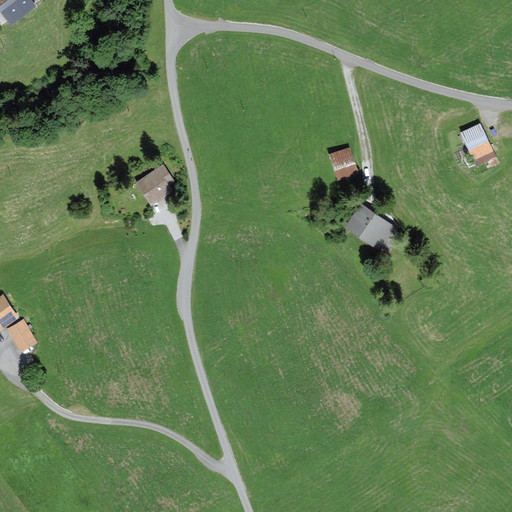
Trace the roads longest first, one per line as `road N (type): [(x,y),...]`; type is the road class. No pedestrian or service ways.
road 1 (residential): [(248,511),(181,303),(196,211),(170,72),(170,26)]
road 2 (residential): [(170,26),(288,34),(409,81),(511,105)]
